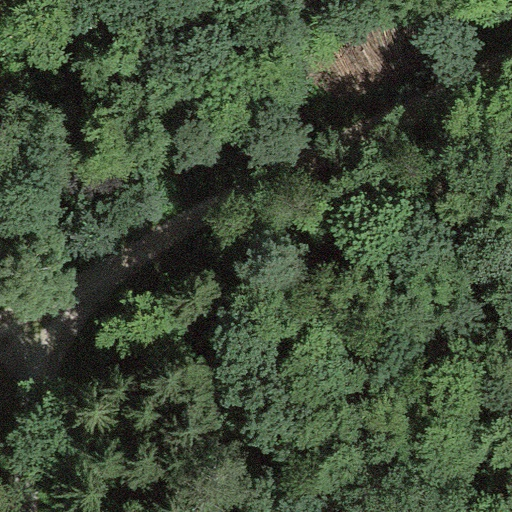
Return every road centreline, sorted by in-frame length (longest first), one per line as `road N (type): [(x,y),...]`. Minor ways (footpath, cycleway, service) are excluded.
road 1 (track): [(101,269),(511,47)]
road 2 (track): [(20,511),(20,425),(43,343),(101,269)]
